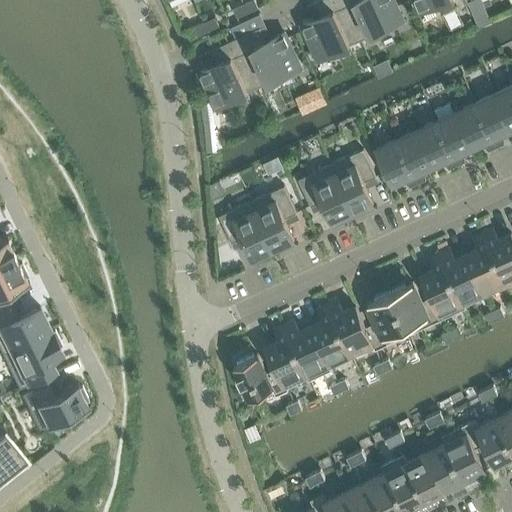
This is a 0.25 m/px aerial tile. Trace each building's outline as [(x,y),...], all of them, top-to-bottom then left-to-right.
[(248,12),(258,7),(254,0),(250,0),(244,3),(248,12)] [(350,44),(360,39),(343,0),(315,0),(314,1),(320,15),(303,23),(319,58),(332,52),(334,57),(352,48),(350,44)] [(343,0),(360,39),(372,34),(374,38),(392,30),(390,26),(403,20),(393,0),(343,0)] [(454,0),(416,0),(422,11),(434,5),(436,10),(455,1),(454,0)] [(248,12),(244,3),(233,8),(237,17),(248,12)] [(208,30),(219,25),(215,17),(205,22),(208,30)] [(208,30),(205,22),(194,27),(198,35),(208,30)] [(260,26),(236,37),(258,86),(269,81),(271,86),(290,77),(288,72),(300,67),(284,31),(267,40),(260,26)] [(248,91),(258,86),(236,37),(212,48),(218,62),(200,70),(216,106),(229,100),(231,104),(250,95),(248,91)] [(511,84),(496,92),(511,127),(511,84)] [(499,133),(511,127),(496,92),(476,101),(492,137),(496,145),(503,142),(499,133)] [(489,148),(496,145),(492,137),(476,101),(456,110),(473,146),(485,140),(489,148)] [(460,151),(473,146),(456,110),(437,119),(453,155),(457,163),(464,160),(460,151)] [(450,166),(457,163),(453,155),(437,119),(417,128),(433,164),(446,158),(450,166)] [(213,120),(203,121),(206,151),(216,150),(213,120)] [(421,169),(433,164),(417,128),(397,137),(414,173),(418,181),(425,178),(421,169)] [(411,184),(418,181),(414,173),(397,137),(377,147),(393,182),(407,176),(411,184)] [(364,148),(331,163),(332,165),(353,211),(374,201),(364,181),(376,175),(364,148)] [(333,220),(353,211),(332,165),(331,163),(299,178),(311,205),(323,200),(333,220)] [(285,185),(252,200),(253,202),(274,247),(295,238),(285,217),(297,212),(285,185)] [(252,200),(220,215),(232,241),(244,236),(254,257),(274,247),(253,202),(252,200)] [(495,230),(485,234),(497,261),(506,279),(511,276),(511,235),(500,241),(495,230)] [(0,263),(16,256),(11,244),(5,234),(0,236),(0,263)] [(481,250),(469,256),(476,271),(484,289),(506,279),(497,261),(485,234),(475,239),(481,250)] [(451,250),(441,254),(454,281),(462,299),(484,289),(476,271),(469,256),(456,261),(451,250)] [(434,298),(429,300),(438,320),(466,307),(462,299),(454,281),(441,254),(432,259),(437,270),(424,276),(431,291),(434,298)] [(0,306),(13,300),(7,289),(27,279),(25,274),(29,273),(21,258),(18,260),(16,256),(0,263),(0,306)] [(406,284),(391,291),(392,294),(393,295),(408,327),(410,333),(438,320),(429,300),(423,302),(415,284),(415,283),(408,287),(406,284)] [(378,323),(373,326),(382,346),(410,333),(408,327),(393,295),(392,294),(391,291),(375,298),(376,301),(369,304),(370,305),(378,323)] [(13,300),(0,306),(0,345),(1,348),(50,324),(39,302),(18,312),(13,300)] [(339,301),(330,306),(335,317),(341,332),(350,351),(372,341),(375,349),(382,346),(373,326),(367,328),(364,321),(358,307),(344,313),(339,301)] [(325,322),(313,327),(319,342),(328,361),(329,360),(350,351),(341,332),(335,317),(330,306),(320,310),(325,322)] [(500,306),(493,310),(497,318),(504,315),(500,306)] [(489,322),(497,318),(493,310),(485,313),(489,322)] [(296,321),(286,326),(291,337),(298,351),(307,371),(306,371),(309,379),(332,368),(329,360),(328,361),(319,342),(313,327),(301,333),(296,321)] [(50,324),(1,348),(18,383),(54,366),(48,354),(61,347),(59,344),(62,342),(54,326),(51,327),(50,324)] [(278,369),(273,371),(283,391),(288,389),(285,381),(306,371),(307,371),(298,351),(291,337),(286,326),(276,330),(282,342),(269,348),(275,362),(278,369)] [(453,338),(461,335),(457,326),(449,330),(453,338)] [(453,338),(449,330),(442,333),(446,342),(453,338)] [(277,394),(283,391),(273,371),(268,374),(260,356),(259,355),(256,357),(254,354),(238,362),(239,364),(236,366),(236,367),(241,377),(243,382),(241,383),(247,397),(249,396),(250,397),(273,386),(277,394)] [(385,370),(393,367),(389,358),(381,361),(385,370)] [(385,370),(381,361),(374,365),(378,374),(385,370)] [(48,375),(21,389),(39,427),(47,423),(60,416),(62,420),(76,413),(75,409),(87,403),(87,402),(85,397),(88,396),(81,381),(78,383),(76,379),(75,378),(55,388),(48,375)] [(345,378),(338,381),(342,390),(349,386),(345,378)] [(334,393),(342,390),(338,381),(330,385),(334,393)] [(493,385),(489,387),(493,396),(498,394),(493,385)] [(483,401),(493,396),(489,387),(478,392),(483,401)] [(304,397),(296,400),(300,409),(308,406),(304,397)] [(300,409),(296,400),(288,404),(292,413),(300,409)] [(440,411),(435,414),(439,422),(444,420),(440,411)] [(511,411),(503,416),(511,434),(511,411)] [(429,427),(439,422),(435,414),(425,418),(429,427)] [(511,434),(503,416),(480,426),(479,427),(475,420),(472,421),(483,445),(488,442),(498,462),(510,457),(511,460),(511,434)] [(478,447),(483,445),(472,421),(445,434),(449,442),(466,478),(472,489),(481,484),(476,473),(487,467),(478,447)] [(1,425),(0,426),(0,456),(9,468),(25,455),(1,425)] [(401,431),(394,434),(399,443),(405,440),(401,431)] [(390,447),(399,443),(394,434),(386,438),(390,447)] [(446,443),(429,452),(446,488),(457,482),(462,494),(472,489),(466,478),(449,442),(445,434),(442,436),(446,443)] [(361,449),(355,452),(360,462),(366,459),(361,449)] [(351,466),(360,462),(355,452),(346,456),(351,466)] [(436,493),(446,488),(429,452),(408,462),(425,498),(431,509),(441,504),(436,493)] [(404,454),(385,464),(389,471),(406,507),(408,511),(420,511),(416,502),(425,498),(408,462),(404,454)] [(0,474),(0,476),(26,456),(25,455),(9,468),(0,474)] [(0,456),(0,474),(9,468),(0,456)] [(386,472),(369,481),(384,511),(397,511),(406,507),(389,471),(385,464),(382,465),(386,472)] [(322,470),(315,473),(319,482),(326,479),(322,470)] [(311,486),(319,482),(315,473),(306,477),(311,486)] [(384,511),(369,481),(349,491),(358,511),(384,511)] [(358,511),(349,491),(329,500),(328,501),(333,511),(358,511)] [(333,511),(328,501),(329,500),(325,493),(313,499),(317,507),(305,511),(333,511)]
